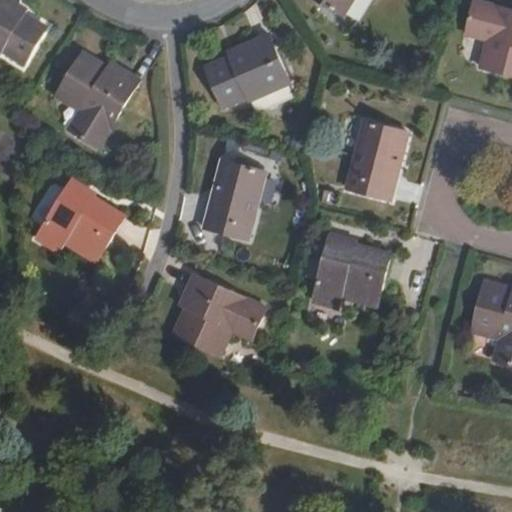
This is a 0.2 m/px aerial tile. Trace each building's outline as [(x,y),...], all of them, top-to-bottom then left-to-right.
[(26,14),(28,9),(12,0),(0,0),(0,52),(1,53),(4,49),(25,62),(47,27),(26,14)] [(324,0),(345,13),(352,0),(324,0)] [(511,9),(475,0),(467,31),(489,38),(483,67),(511,74),(511,9)] [(250,99),(290,81),(270,33),(229,52),(231,57),(206,67),(223,104),(248,93),(250,99)] [(99,145),(141,78),(113,60),(109,66),(84,51),(59,92),(84,108),(72,128),(99,145)] [(392,200),(409,133),(366,122),(349,188),(392,200)] [(249,238),(266,172),(224,161),(206,227),(249,238)] [(75,180),(39,238),(60,252),(68,240),(99,259),(125,217),(94,198),(97,193),(75,180)] [(356,247),(357,241),(333,234),(317,301),(341,307),(344,295),(380,304),(392,256),(356,247)] [(254,339),(267,309),(195,276),(181,305),(188,309),(175,335),(219,355),(232,328),(254,339)] [(511,362),(511,288),(488,282),(477,329),(505,337),(499,359),(511,362)]
